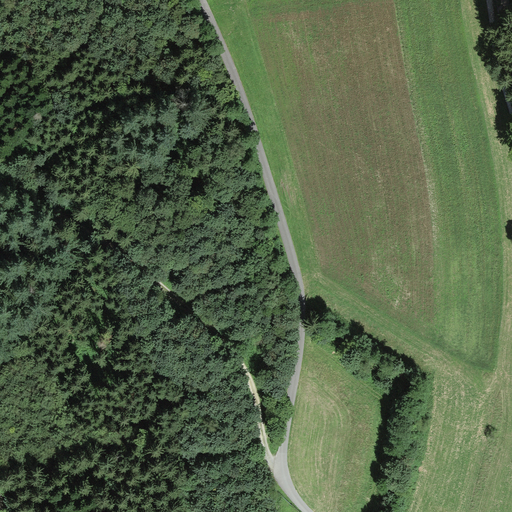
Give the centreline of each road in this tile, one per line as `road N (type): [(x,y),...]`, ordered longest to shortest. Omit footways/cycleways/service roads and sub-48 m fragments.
road 1 (unclassified): [(199,0),(284,230),(299,299),(280,459),(290,494),(307,511)]
road 2 (track): [(0,191),(77,228),(229,350),(247,378),(264,453),(282,476),(268,490),(269,511)]
